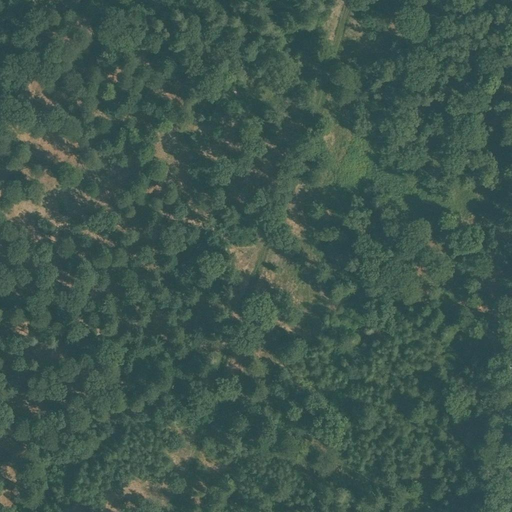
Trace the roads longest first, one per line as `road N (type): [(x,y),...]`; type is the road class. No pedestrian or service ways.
road 1 (track): [(217,403),(222,360),(349,0)]
road 2 (track): [(217,403),(434,511)]
road 3 (track): [(486,511),(511,372)]
